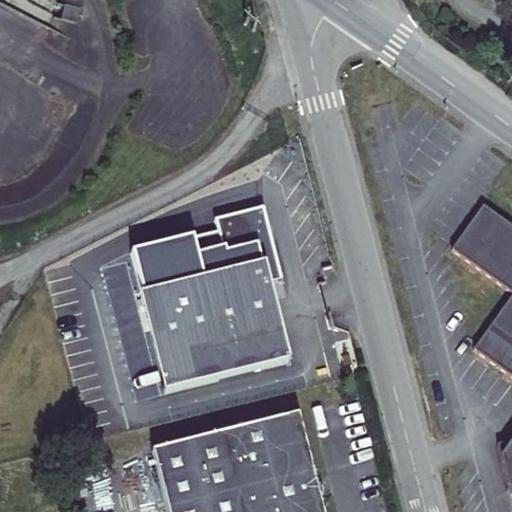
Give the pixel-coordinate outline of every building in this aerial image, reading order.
[(511,505),(511,228),(483,208),(451,252),(511,295),(511,297),(473,351),(511,378),(511,442),(511,443),(497,447),(511,505)] [(167,395),(286,364),(267,289),(263,275),(277,272),(261,210),(217,221),(219,233),(161,248),(174,298),(145,305),(167,395)] [(267,289),(281,286),(279,279),(277,272),(263,275),(267,289)] [(269,376),(244,380),(246,397),(271,393),(269,376)] [(166,511),(322,511),(318,494),(315,485),(298,416),(152,453),(166,511)] [(318,494),(328,492),(326,487),(325,482),(315,485),(318,494)]
